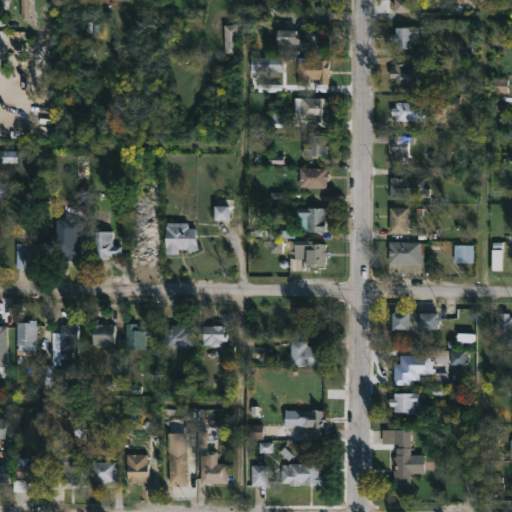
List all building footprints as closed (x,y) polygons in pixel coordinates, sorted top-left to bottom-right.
[(412,14),(411,0),(396,0),(396,14),(412,14)] [(239,55),(225,55),(225,24),(239,24),(239,55)] [(327,34),(327,42),(318,42),(318,48),(301,47),(301,53),(280,52),(281,28),(299,29),(299,34),(305,34),(305,26),(316,26),(316,29),(324,30),(323,33),(327,34)] [(427,26),(427,39),(419,39),(419,35),(413,35),(413,48),(397,47),(397,41),(393,41),(393,34),(397,34),(398,26),(427,26)] [(284,71),(253,71),(253,57),(284,56),(284,71)] [(305,59),(309,59),(309,57),(332,59),(331,68),(333,69),(333,74),(330,75),(330,83),(298,82),(300,57),(306,57),(305,59)] [(419,63),(419,70),(424,70),(424,80),(403,79),(403,83),(397,83),(397,77),(392,77),(392,68),(397,68),(397,63),(419,63)] [(509,82),(495,82),(495,93),(509,93),(509,82)] [(330,97),(330,106),(331,106),(331,110),(329,110),(329,122),(317,122),(317,117),(296,117),(296,97),(330,97)] [(427,98),(426,120),(397,119),(397,115),(392,115),(393,107),(397,107),(397,101),(413,102),(413,98),(427,98)] [(315,132),(315,135),(329,135),(330,148),(328,148),(328,155),(304,155),(304,144),(309,144),(309,132),(315,132)] [(403,135),(403,142),(410,142),(409,157),(405,156),(405,160),(395,160),(395,150),(393,150),(395,135),(403,135)] [(329,171),(329,188),(301,186),(301,168),(328,169),(328,171),(329,171)] [(421,178),(421,197),(391,196),(392,177),(421,178)] [(223,194),(223,198),(235,198),(235,206),(231,206),(233,213),(231,213),(231,220),(217,220),(216,194),(223,194)] [(410,207),(409,233),(390,233),(391,206),(410,207)] [(325,207),(327,231),(308,231),(308,229),(298,229),(298,207),(325,207)] [(75,217),(75,220),(83,220),(82,258),(75,258),(75,262),(68,262),(69,258),(60,258),(61,243),(54,243),(55,219),(69,219),(69,217),(75,217)] [(189,222),(188,250),(188,248),(180,248),(180,254),(167,255),(166,225),(168,225),(168,222),(189,222)] [(114,231),(114,246),(122,245),(123,255),(108,255),(108,259),(96,259),(96,231),(114,231)] [(145,233),(134,232),(133,258),(156,259),(157,240),(145,240),(145,233)] [(332,252),(332,256),(326,256),(326,267),(316,266),(316,264),(308,264),(308,258),(296,258),(296,240),(314,240),(314,243),(328,243),(327,251),(332,252)] [(426,242),(425,262),(422,262),(422,264),(390,263),(391,241),(426,242)] [(476,244),(475,262),(456,261),(456,244),(476,244)] [(25,246),(17,246),(17,269),(25,269),(25,246)] [(423,312),(441,313),(441,328),(390,330),(390,312),(423,312)] [(511,313),(511,342),(497,342),(497,316),(501,316),(501,313),(511,313)] [(9,348),(0,348),(0,316),(8,316),(9,348)] [(38,320),(38,325),(43,326),(43,348),(36,348),(36,350),(20,349),(20,345),(18,345),(19,322),(38,320)] [(110,320),(110,323),(116,323),(116,343),(108,343),(108,346),(94,346),(94,324),(98,324),(98,320),(110,320)] [(75,322),(75,324),(80,324),(80,352),(62,352),(62,354),(66,354),(66,363),(53,365),(53,332),(62,332),(62,324),(75,322)] [(138,322),(138,325),(147,325),(147,349),(127,349),(127,323),(138,322)] [(187,346),(165,346),(166,324),(187,325),(187,346)] [(226,325),(226,333),(229,333),(229,340),(224,340),(224,347),(212,346),(212,344),(205,344),(205,325),(226,325)] [(325,348),(325,367),(292,366),(293,341),(309,341),(309,346),(322,346),(322,348),(325,348)] [(433,355),(434,369),(433,369),(433,374),(421,374),(421,381),(414,381),(414,385),(395,385),(395,363),(401,363),(401,354),(433,355)] [(421,393),(427,393),(427,402),(423,402),(423,412),(407,414),(407,412),(396,412),(396,406),(391,406),(391,398),(396,398),(396,393),(421,393)] [(324,409),(324,417),(328,417),(328,422),(325,422),(325,428),(301,428),(301,419),(298,419),(298,410),(324,409)] [(215,432),(215,448),(198,448),(199,420),(213,420),(213,431),(215,432)] [(413,429),(413,455),(417,455),(417,472),(412,472),(412,486),(410,486),(410,494),(397,494),(397,486),(394,486),(394,469),(397,469),(397,463),(393,463),(393,457),(397,457),(397,448),(399,448),(399,443),(383,443),(383,429),(413,429)] [(185,483),(170,483),(170,451),(185,451),(185,483)] [(219,451),(219,463),(229,464),(229,484),(201,483),(202,455),(207,455),(207,451),(219,451)] [(147,482),(129,482),(128,454),(149,454),(150,477),(147,477),(147,482)] [(87,455),(87,469),(82,469),(82,484),(68,483),(67,468),(59,468),(59,455),(87,455)] [(108,481),(108,483),(93,481),(94,461),(117,462),(116,481),(108,481)] [(323,464),(323,473),(327,473),(326,487),(312,487),(312,483),(302,483),(302,486),(290,485),(290,483),(282,482),(284,464),(291,465),(291,462),(323,464)] [(35,464),(47,465),(47,483),(27,483),(27,492),(14,492),(14,479),(18,479),(18,465),(35,464)] [(0,465),(11,465),(10,482),(0,482),(0,465)] [(269,467),(253,467),(253,486),(269,486),(269,467)]
